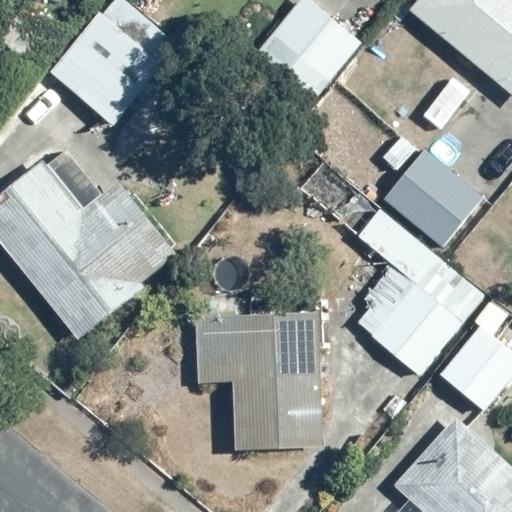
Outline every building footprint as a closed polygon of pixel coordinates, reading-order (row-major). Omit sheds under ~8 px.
[(181,47),(123,0),(112,0),(53,74),(117,126),(181,47)] [(364,42),(312,0),(300,0),(259,52),(317,99),(364,42)] [(511,0),(417,0),(409,10),(511,95),(511,0)] [(485,197),(425,147),(383,197),(443,247),(485,197)] [(44,160),(0,194),(0,243),(77,341),(146,287),(142,281),(177,253),(121,182),(84,211),(44,160)] [(485,294),(378,205),(356,232),(393,263),(351,315),(421,372),(485,294)] [(473,323),(478,328),(441,373),(486,410),(511,378),(511,344),(504,337),(511,326),(511,316),(491,300),(473,323)] [(317,313),(195,319),(199,383),(233,381),(237,450),(324,446),(317,313)] [(511,511),(511,465),(457,416),(394,485),(423,511),(511,511)]
